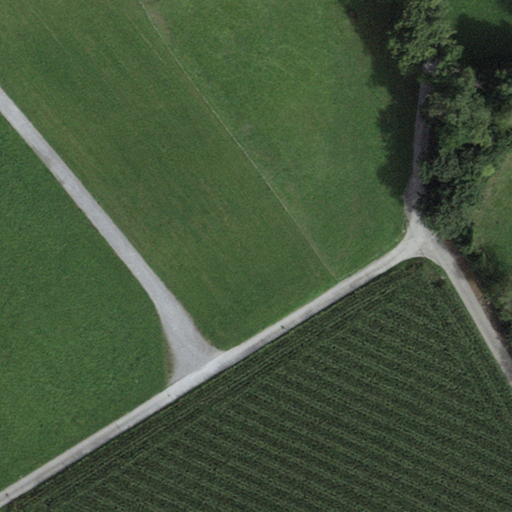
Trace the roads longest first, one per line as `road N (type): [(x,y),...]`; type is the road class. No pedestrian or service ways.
road 1 (track): [(0,498),(439,215)]
road 2 (track): [(511,369),(449,257),(439,215),(440,0)]
